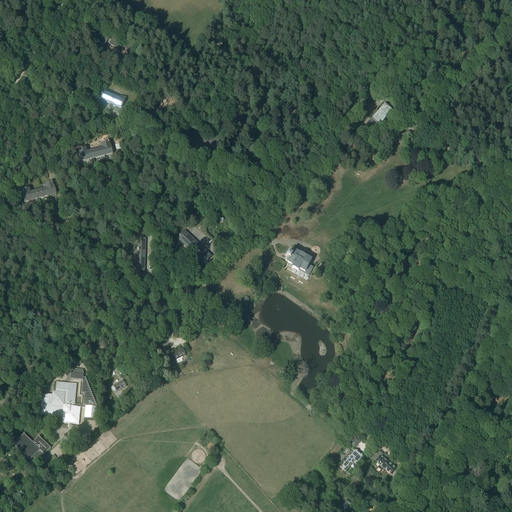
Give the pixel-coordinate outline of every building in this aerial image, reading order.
[(104,93),(101,100),(113,105),(112,106),(116,107),(116,106),(121,108),(122,108),(126,99),(120,97),(119,99),(104,93)] [(381,131),(396,114),(384,105),(363,130),(371,137),(378,128),(381,131)] [(153,107),(148,116),(159,122),(164,113),(153,107)] [(86,149),(79,150),(80,154),(79,155),(81,162),(90,160),(90,162),(94,161),(93,159),(101,157),(101,159),(105,158),(104,156),(113,154),(111,147),(110,147),(109,143),(101,145),(100,145),(100,147),(101,149),(89,152),(89,150),(88,148),(86,149)] [(30,189),(23,191),(24,195),(23,195),(23,198),(25,203),(33,201),(34,202),(37,202),(37,200),(44,198),(45,200),(48,199),(48,197),(56,195),(54,187),(53,187),(52,183),(45,185),(43,186),(44,187),(44,190),(33,193),(32,190),(32,189),(30,189)] [(205,265),(211,257),(185,232),(178,239),(205,265)] [(143,239),(143,237),(141,237),(141,239),(138,239),(138,243),(138,246),(137,276),(144,277),(145,239),(143,239)] [(285,257),(285,259),(287,260),(285,262),(288,263),(288,264),(294,267),(292,269),(298,272),(308,277),(313,268),(309,266),(311,261),(294,252),(291,251),(289,253),(288,253),(287,254),(285,257)] [(176,360),(185,355),(182,349),(173,354),(176,360)] [(42,395),(40,415),(62,417),(62,423),(79,424),(79,417),(80,408),(85,408),(84,418),(96,420),(96,419),(97,407),(96,407),(97,405),(96,405),(96,403),(95,403),(95,401),(94,401),(94,399),(93,399),(93,397),(92,397),(93,395),(91,395),(92,393),(91,393),(91,391),(90,391),(90,389),(89,389),(89,387),(88,386),(88,384),(87,384),(88,382),(87,382),(87,380),(86,380),(86,378),(83,378),(83,373),(83,371),(73,370),(73,372),(71,372),(70,380),(81,381),(79,396),(82,396),(81,405),(75,405),(76,385),(57,383),(55,395),(54,396),(42,395)] [(123,380),(126,378),(129,376),(127,372),(120,375),(123,380)] [(117,392),(126,387),(122,381),(113,386),(117,392)] [(14,445),(30,461),(34,457),(38,461),(51,448),(38,437),(32,443),(24,434),(14,445)] [(356,438),(355,437),(350,444),(351,445),(354,448),(360,441),(356,438)] [(0,443),(0,456),(3,460),(10,453),(0,443)] [(360,463),(362,460),(364,457),(355,450),(340,468),(345,472),(353,462),(357,465),(359,462),(360,463)] [(381,456),(376,462),(383,469),(388,463),(381,456)] [(383,469),(391,475),(396,469),(388,463),(383,469)] [(61,469),(58,472),(64,478),(67,475),(63,471),(61,469)] [(344,511),(351,505),(346,501),(338,510),(340,511),(344,511)]
